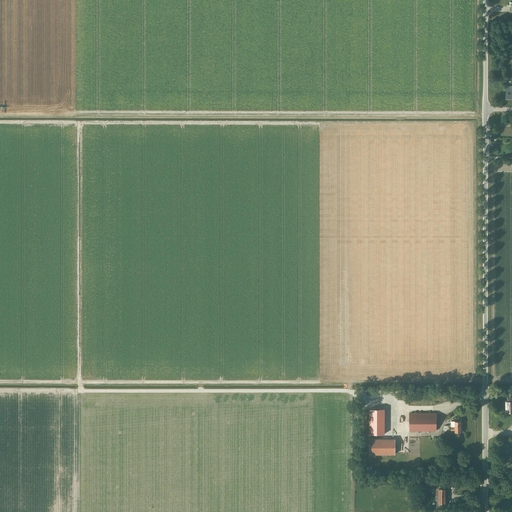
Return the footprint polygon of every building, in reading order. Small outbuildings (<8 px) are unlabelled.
[(454,401),(441,403),(443,413),(446,412),(445,409),(456,407),(454,401)] [(369,409),(369,434),(384,434),(384,409),(369,409)] [(409,431),(436,431),(436,413),(409,413),(409,431)] [(455,432),(461,432),(461,421),(455,421),(455,427),(451,427),(451,430),(455,430),(455,432)] [(370,455),(384,455),(395,455),(395,439),(369,440),(370,455)] [(445,496),(445,488),(440,488),(440,485),(432,485),(432,488),(436,488),(436,496),(435,496),(445,496)] [(445,504),(445,496),(435,496),(436,496),(436,500),(437,501),(437,507),(441,507),(441,504),(445,504)]
